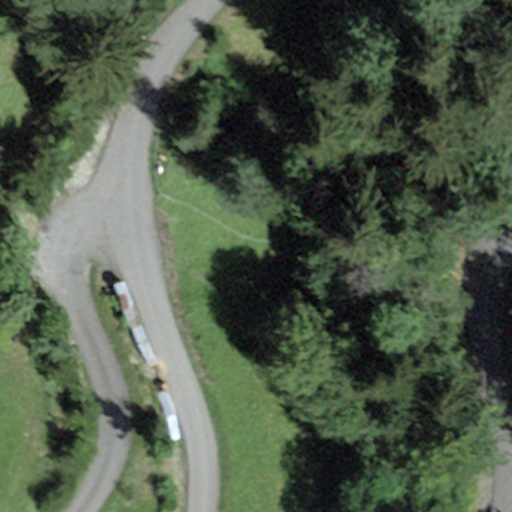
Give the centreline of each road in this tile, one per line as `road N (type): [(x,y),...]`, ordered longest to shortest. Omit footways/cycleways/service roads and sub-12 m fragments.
road 1 (unclassified): [(201,511),(199,441),(121,191),(137,104),(152,70),(206,0)]
road 2 (unclassified): [(511,219),(487,270),(485,308),(509,452),(508,511)]
